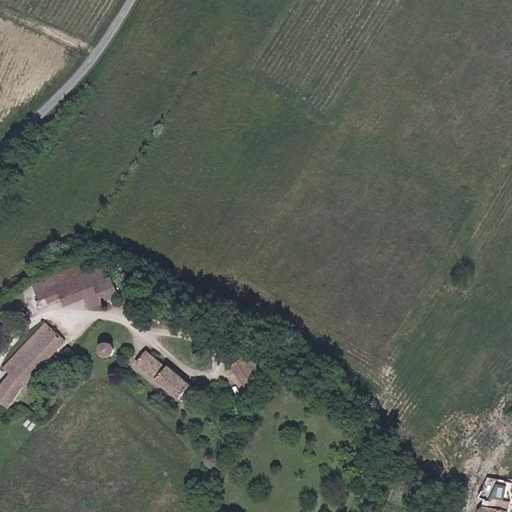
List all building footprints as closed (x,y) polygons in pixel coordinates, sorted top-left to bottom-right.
[(25,285),(28,293),(78,270),(75,263),(25,285)] [(78,270),(28,293),(32,302),(38,299),(40,304),(53,298),(72,290),(75,297),(80,305),(110,292),(101,276),(99,277),(92,264),(78,270)] [(56,305),(75,297),(72,290),(53,298),(56,305)] [(0,406),(12,388),(57,342),(36,324),(0,362),(0,406)] [(105,342),(101,340),(99,340),(96,341),(94,343),(92,347),(92,349),(94,353),(96,354),(98,355),(101,355),(103,355),(105,353),(107,351),(107,349),(107,344),(105,342)] [(183,382),(173,394),(183,402),(195,387),(162,361),(161,363),(142,348),(141,349),(183,382)] [(131,362),(173,394),(183,382),(141,349),(131,362)] [(245,384),(260,373),(247,355),(232,366),(245,384)] [(510,511),(511,503),(496,500),(489,503),(488,506),(479,504),(477,511),(510,511)]
